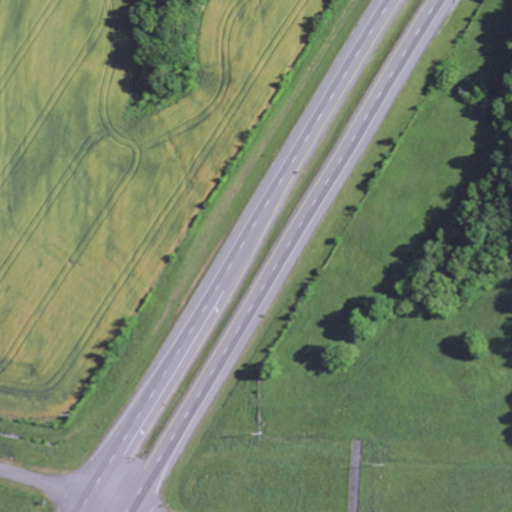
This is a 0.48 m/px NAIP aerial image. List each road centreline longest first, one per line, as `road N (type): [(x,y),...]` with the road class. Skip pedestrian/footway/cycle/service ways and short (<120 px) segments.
road 1 (trunk): [(390,0),(79,511)]
road 2 (trunk): [(126,511),(436,0)]
road 3 (residential): [(0,469),(135,511)]
